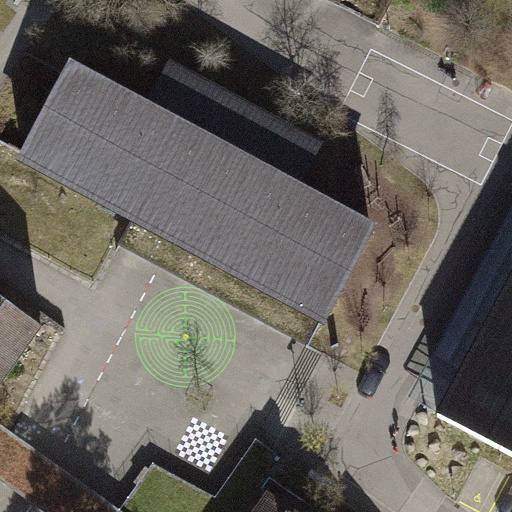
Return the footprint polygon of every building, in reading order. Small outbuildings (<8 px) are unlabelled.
[(305,339),(363,237),(299,200),(326,153),(170,63),(138,119),(60,75),(6,168),(305,339)] [(511,290),(433,434),(485,463),(511,477),(511,290)] [(0,391),(39,336),(0,308),(0,391)] [(0,485),(38,511),(116,511),(0,430),(0,485)] [(280,511),(257,496),(245,511),(280,511)]
